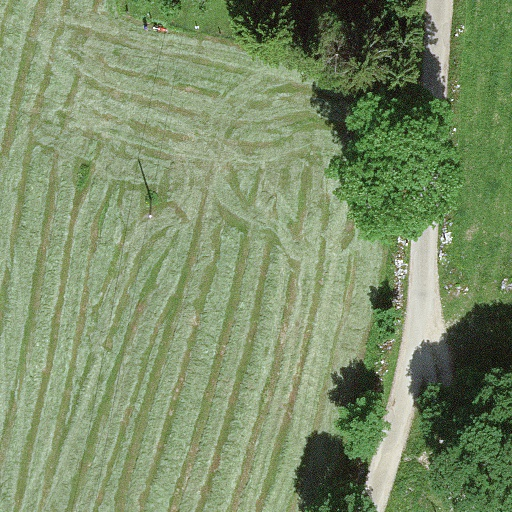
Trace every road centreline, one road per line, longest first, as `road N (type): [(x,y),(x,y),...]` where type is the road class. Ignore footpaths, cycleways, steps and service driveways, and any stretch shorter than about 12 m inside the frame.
road 1 (unclassified): [(365,511),(420,312),(438,0)]
road 2 (track): [(465,511),(420,312)]
